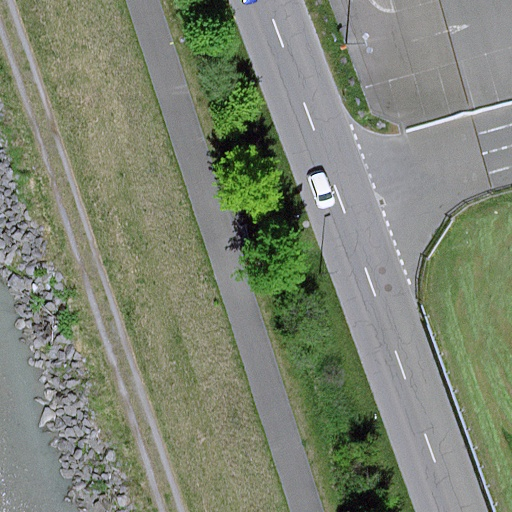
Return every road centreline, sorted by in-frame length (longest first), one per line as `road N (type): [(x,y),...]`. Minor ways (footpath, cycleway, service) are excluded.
road 1 (unclassified): [(451,511),(264,0)]
road 2 (track): [(1,0),(165,511)]
